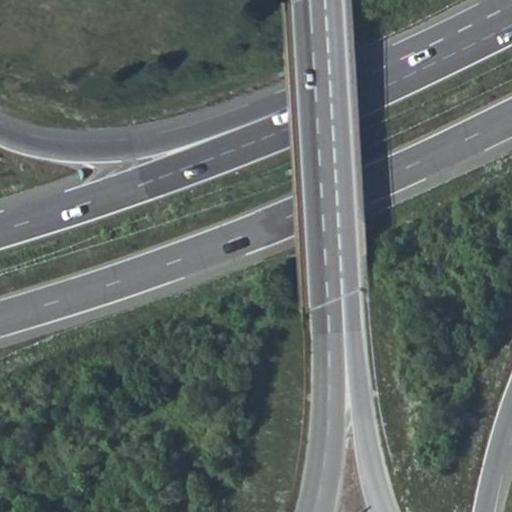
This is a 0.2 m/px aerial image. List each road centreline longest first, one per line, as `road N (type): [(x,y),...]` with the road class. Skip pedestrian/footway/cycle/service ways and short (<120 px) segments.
road 1 (trunk): [(0,319),(230,241),(511,117)]
road 2 (trunk): [(380,88),(165,176),(0,230)]
road 3 (trunk): [(380,88),(342,86),(144,148),(44,148),(0,134)]
road 4 (secondary): [(302,36),(329,386)]
road 5 (secondary): [(387,511),(343,295)]
road 6 (secondary): [(331,80),(343,295)]
road 7 (trunk): [(511,24),(380,88)]
road 8 (secondary): [(329,386),(315,511)]
